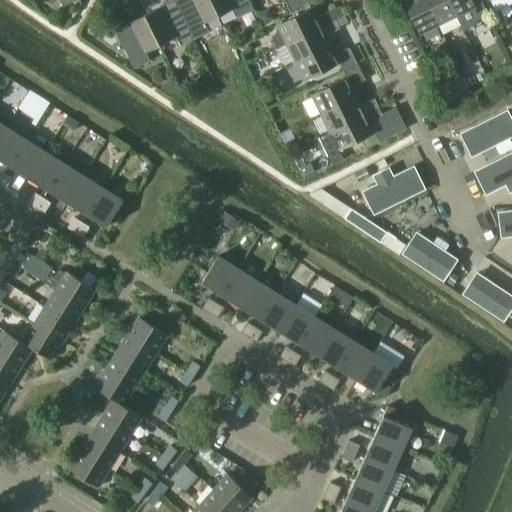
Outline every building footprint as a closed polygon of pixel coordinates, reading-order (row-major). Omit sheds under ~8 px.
[(73,4),(71,0),(60,0),(64,8),(73,4)] [(210,32),(205,24),(219,17),(211,0),(176,0),(175,1),(194,40),(210,32)] [(237,19),(254,11),(248,0),(211,0),(219,17),(233,10),(237,19)] [(303,7),(299,0),(285,0),(292,13),(303,7)] [(401,0),(418,35),(437,26),(423,0),(401,0)] [(423,0),(437,26),(455,17),(446,0),(423,0)] [(473,27),(479,18),(474,8),(470,0),(446,0),(455,17),(456,17),(463,31),(473,27)] [(174,39),(178,48),(194,40),(175,1),(145,15),(161,46),(174,39)] [(343,15),(338,6),(316,17),(311,8),(276,26),(278,30),(272,38),(276,48),(285,44),(286,44),(335,20),(335,19),(343,15)] [(151,62),(147,53),(161,46),(145,15),(115,30),(134,70),(151,62)] [(295,63),(329,45),(325,36),(339,29),(335,20),(286,44),(295,63)] [(295,63),(304,81),(339,64),(329,45),(295,63)] [(339,64),(343,71),(357,63),(353,57),(349,47),(340,51),(345,61),(339,64)] [(365,80),(357,63),(343,71),(346,78),(352,75),(356,84),(365,80)] [(346,78),(311,95),(320,113),(355,96),(346,78)] [(18,108),(38,120),(50,100),(30,88),(18,108)] [(355,96),(320,113),(329,132),(365,115),(355,96)] [(370,112),(378,108),(374,99),(366,103),(370,112)] [(332,165),(343,160),(338,151),(374,133),(369,124),(383,117),(378,108),(370,112),(365,115),(329,132),(318,138),(332,165)] [(511,145),(511,115),(511,113),(460,138),(474,165),(511,145)] [(7,128),(0,137),(0,159),(9,166),(26,140),(7,128)] [(26,140),(9,166),(28,178),(45,152),(26,140)] [(64,164),(45,152),(28,178),(48,190),(64,164)] [(511,159),(477,177),(489,200),(511,188),(511,159)] [(83,176),(64,164),(48,190),(67,202),(83,176)] [(427,194),(415,170),(393,181),(389,172),(374,179),(378,188),(362,195),(374,220),(427,194)] [(11,178),(4,173),(0,180),(0,185),(5,188),(11,178)] [(102,188),(83,176),(67,202),(86,214),(102,188)] [(122,201),(102,188),(86,214),(106,227),(122,201)] [(35,193),(28,203),(36,208),(43,198),(35,193)] [(43,213),(50,202),(43,198),(36,208),(43,213)] [(368,231),(375,222),(357,210),(351,219),(368,231)] [(511,213),(499,215),(501,240),(511,238),(511,213)] [(73,217),(67,227),(74,232),(81,222),(73,217)] [(89,227),(81,222),(74,232),(82,237),(89,227)] [(386,244),(393,234),(375,222),(369,232),(370,233),(386,244)] [(443,286),(459,263),(415,234),(399,258),(443,286)] [(19,252),(13,263),(20,267),(26,257),(19,252)] [(217,255),(201,282),(221,294),(237,268),(217,255)] [(6,273),(13,277),(20,267),(13,263),(6,273)] [(257,280),(237,268),(221,294),(240,306),(257,280)] [(95,289),(67,271),(55,289),(83,307),(95,289)] [(504,324),(511,311),(511,299),(476,276),(463,297),(504,324)] [(276,292),(257,280),(240,306),(260,319),(276,292)] [(55,289),(44,307),(72,324),(83,307),(55,289)] [(276,292),(260,319),(279,331),(296,304),(276,292)] [(207,297),(201,308),(209,313),(216,302),(207,297)] [(223,307),(216,302),(209,313),(216,317),(223,307)] [(315,316),(296,304),(279,331),(298,343),(315,316)] [(44,307),(33,324),(61,342),(72,324),(44,307)] [(298,343),(318,355),(334,329),(315,316),(298,343)] [(167,334),(139,317),(128,335),(155,352),(167,334)] [(246,321),(240,332),(248,337),(255,327),(246,321)] [(61,342),(33,324),(22,342),(32,348),(50,360),(61,342)] [(262,331),(255,327),(248,337),(255,342),(262,331)] [(334,329),(318,355),(337,367),(354,341),(334,329)] [(22,342),(4,330),(0,336),(0,351),(21,365),(32,348),(22,342)] [(155,352),(128,335),(117,352),(144,370),(155,352)] [(337,367),(357,379),(373,353),(354,341),(337,367)] [(278,356),(287,362),(293,351),(285,346),(278,356)] [(21,365),(0,351),(0,376),(10,383),(21,365)] [(300,355),(293,351),(287,362),(293,366),(300,355)] [(144,370),(117,352),(106,370),(133,387),(144,370)] [(385,397),(391,388),(383,383),(393,365),(373,353),(357,379),(385,397)] [(201,364),(194,360),(187,372),(194,376),(201,364)] [(133,387),(106,370),(95,388),(113,400),(113,399),(122,405),(133,387)] [(317,380),(326,386),(332,375),(323,370),(317,380)] [(181,380),(188,385),(194,376),(187,372),(181,380)] [(332,390),(339,380),(332,375),(326,386),(332,390)] [(0,398),(10,383),(0,376),(0,398)] [(172,395),(165,407),(171,411),(179,399),(172,395)] [(113,400),(102,417),(130,434),(141,417),(122,405),(113,399),(113,400)] [(387,404),(373,436),(402,448),(411,427),(393,419),(397,409),(387,404)] [(159,415),(166,419),(171,411),(165,407),(159,415)] [(130,434),(102,417),(91,434),(119,451),(130,434)] [(119,451),(91,434),(80,452),(108,469),(119,451)] [(373,436),(364,457),(393,469),(402,448),(373,436)] [(348,439),(344,448),(355,453),(359,444),(348,439)] [(169,443),(161,453),(168,458),(176,448),(169,443)] [(184,447),(176,457),(182,463),(190,451),(184,447)] [(340,456),(352,461),(355,453),(344,448),(340,456)] [(69,470),(97,487),(108,469),(80,452),(69,470)] [(154,462),(161,467),(168,458),(161,453),(154,462)] [(169,466),(176,471),(182,463),(176,457),(169,466)] [(364,457),(355,477),(383,490),(393,469),(364,457)] [(184,466),(171,479),(182,489),(195,476),(184,466)] [(251,496),(226,474),(212,489),(237,511),(251,496)] [(151,480),(144,476),(136,486),(143,491),(151,480)] [(346,498),(374,511),(383,490),(355,477),(346,498)] [(159,479),(151,490),(157,495),(166,484),(159,479)] [(341,486),(329,481),(325,489),(337,494),(341,486)] [(129,495),(136,500),(143,491),(136,486),(129,495)] [(237,511),(212,489),(199,505),(207,511),(237,511)] [(322,497),(333,503),(337,494),(325,489),(322,497)] [(145,498),(151,503),(157,495),(151,490),(145,498)] [(339,511),(373,511),(374,511),(346,498),(339,511)]
